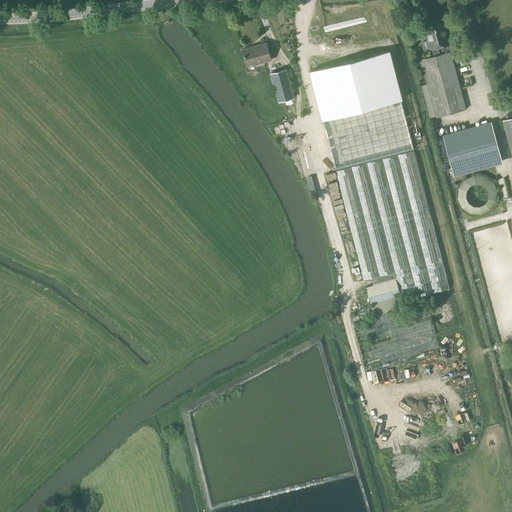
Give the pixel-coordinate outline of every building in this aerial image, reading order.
[(437,46),(448,43),(442,20),(424,24),(426,33),(425,35),(426,38),(428,39),(430,48),(431,47),(433,55),(420,59),(435,117),(466,109),(450,51),(440,54),(437,46)] [(247,66),(270,60),(266,42),(242,49),(247,66)] [(440,259),(413,150),(400,100),(387,52),(309,71),(322,120),(335,170),(362,279),(386,372),(464,352),(440,259)] [(278,102),(293,97),(285,69),(270,73),(278,102)] [(511,117),(502,120),(511,155),(511,117)] [(453,174),(502,161),(491,122),(443,136),(453,174)]
